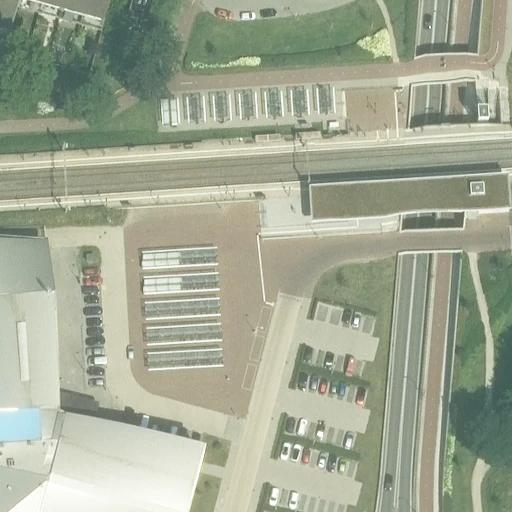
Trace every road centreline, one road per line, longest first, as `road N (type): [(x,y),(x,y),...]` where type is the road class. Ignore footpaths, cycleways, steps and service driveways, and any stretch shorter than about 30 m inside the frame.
road 1 (unclassified): [(232,511),(302,253),(511,237)]
road 2 (tertiary): [(398,455),(435,0)]
